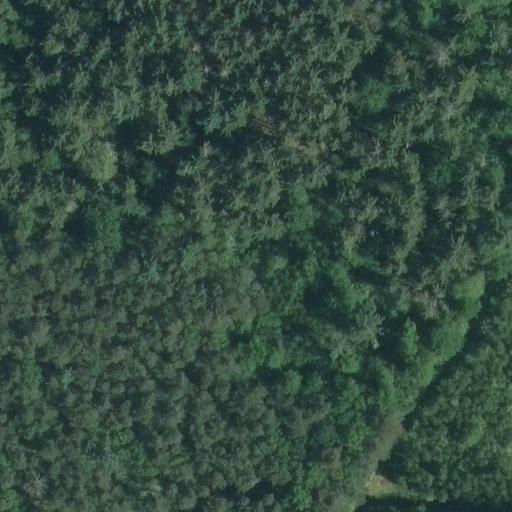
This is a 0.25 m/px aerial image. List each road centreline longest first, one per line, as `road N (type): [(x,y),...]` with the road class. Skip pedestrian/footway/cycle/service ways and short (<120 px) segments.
road 1 (track): [(511,261),(347,511)]
road 2 (track): [(511,507),(355,501)]
